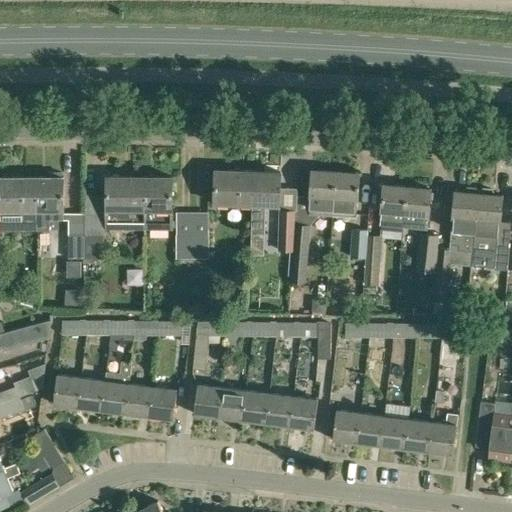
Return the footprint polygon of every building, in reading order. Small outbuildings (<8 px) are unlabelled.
[(241,185),(241,169),(213,168),(212,202),(251,204),(251,186),(241,185)] [(277,205),(277,193),(278,171),(241,169),(241,185),(251,186),(251,204),(252,204),(251,233),(264,234),(265,204),(277,205)] [(332,216),(335,170),(309,169),(306,214),(332,216)] [(355,218),(356,198),(358,172),(335,170),(332,216),(355,218)] [(132,191),(132,176),(104,175),(103,208),(106,208),(106,229),(144,229),(144,191),(132,191)] [(24,192),(23,176),(0,176),(0,230),(37,230),(37,228),(37,208),(36,208),(36,191),(24,192)] [(61,208),(61,176),(23,176),(24,192),(36,191),(36,208),(37,208),(37,228),(50,228),(50,218),(61,218),(61,208)] [(174,229),(174,209),(169,209),(170,176),(132,176),(132,191),(144,191),(144,229),(174,229)] [(403,227),(407,186),(381,183),(379,210),(378,225),(403,227)] [(426,229),(427,214),(429,188),(407,186),(403,227),(426,229)] [(463,190),(463,191),(452,190),(450,216),(452,216),(450,228),(452,228),(450,245),(459,245),(458,250),(473,251),(474,240),(478,190),(476,187),(466,186),(463,190)] [(478,193),(474,240),(497,242),(497,237),(501,194),(494,193),(494,191),(491,188),(482,187),(478,190),(479,190),(478,193)] [(180,263),(192,262),(192,211),(177,211),(177,234),(177,258),(180,258),(180,263)] [(192,211),(192,262),(206,262),(206,258),(210,258),(210,234),(209,234),(209,211),(192,211)] [(279,211),(277,250),(293,251),(295,223),(295,212),(279,211)] [(69,213),(69,258),(72,258),(84,258),(84,234),(85,233),(85,214),(69,213)] [(307,283),(310,224),(295,223),(293,251),(292,267),(291,282),(307,283)] [(365,258),(367,229),(354,228),(352,257),(365,258)] [(379,285),(382,235),(368,234),(368,229),(367,229),(365,258),(365,265),(366,265),(364,284),(379,285)] [(104,258),(104,234),(85,233),(84,234),(84,258),(84,261),(84,262),(95,262),(95,258),(104,258)] [(419,234),(416,271),(436,273),(438,247),(439,235),(419,234)] [(495,267),(507,268),(510,242),(497,241),(494,267),(495,267)] [(451,269),(452,253),(452,248),(438,247),(436,273),(435,287),(447,288),(449,269),(451,269)] [(449,294),(447,306),(464,308),(466,296),(449,294)] [(502,314),(503,300),(482,300),(482,314),(502,314)] [(0,346),(1,351),(48,338),(50,319),(0,333),(0,346)] [(87,334),(87,319),(63,319),(63,334),(87,334)] [(111,334),(111,320),(87,319),(87,334),(111,334)] [(134,334),(134,320),(111,320),(111,334),(108,359),(116,360),(118,335),(134,334)] [(159,335),(159,320),(134,320),(134,334),(134,338),(148,338),(148,335),(158,335),(159,335)] [(159,320),(159,335),(183,335),(183,320),(159,320)] [(228,335),(228,321),(198,320),(197,334),(204,334),(204,335),(228,335)] [(253,336),(253,321),(246,321),(228,321),(228,335),(228,346),(236,346),(236,336),(253,336)] [(277,336),(277,321),(253,321),(253,336),(277,336)] [(301,336),(301,321),(277,321),(277,336),(301,336)] [(332,322),(301,321),(301,336),(318,336),(318,358),(330,358),(331,353),(332,322)] [(345,336),(369,337),(369,322),(345,322),(345,336)] [(394,322),(369,322),(369,337),(394,337),(394,322)] [(394,337),(419,337),(419,323),(394,322),(394,337)] [(443,323),(419,323),(419,337),(443,338),(443,323)] [(466,323),(443,323),(443,338),(467,338),(466,323)] [(368,359),(367,369),(375,370),(377,360),(368,359)] [(105,378),(103,378),(100,408),(123,411),(127,381),(130,381),(132,362),(121,360),(120,372),(106,371),(105,378)] [(76,405),(80,375),(55,373),(52,402),(76,405)] [(31,375),(13,381),(15,386),(16,386),(20,396),(36,390),(31,375)] [(100,408),(103,378),(80,375),(76,405),(100,408)] [(123,411),(147,414),(151,384),(130,381),(127,381),(123,411)] [(218,415),(222,385),(197,382),(193,412),(218,415)] [(151,384),(147,414),(171,417),(175,387),(151,384)] [(242,418),(246,388),(222,385),(218,415),(242,418)] [(266,420),(270,390),(246,388),(242,418),(266,420)] [(290,423),(293,393),(270,390),(266,420),(290,423)] [(444,391),(436,390),(435,402),(443,403),(444,391)] [(314,426),(318,396),(293,393),(290,423),(314,426)] [(32,394),(21,398),(25,409),(36,405),(32,394)] [(511,460),(511,455),(511,414),(494,412),(496,403),(481,401),(475,445),(489,447),(488,457),(511,460)] [(357,441),(361,411),(336,408),(332,437),(357,441)] [(380,444),(384,414),(361,411),(357,441),(380,444)] [(432,420),(428,450),(452,453),(456,423),(457,423),(458,414),(448,412),(447,422),(432,420)] [(404,447),(408,417),(384,414),(380,444),(404,447)] [(428,450),(432,420),(408,417),(404,447),(428,450)] [(41,447),(52,440),(45,428),(34,435),(41,447)] [(54,468),(65,461),(52,440),(41,447),(54,468)] [(9,466),(0,469),(0,507),(7,504),(3,493),(12,489),(7,478),(21,472),(16,461),(9,466)] [(0,469),(9,466),(16,461),(3,467),(0,461),(0,469)] [(21,492),(29,505),(51,491),(59,486),(51,474),(21,492)] [(134,509),(135,511),(163,511),(157,498),(134,509)]
